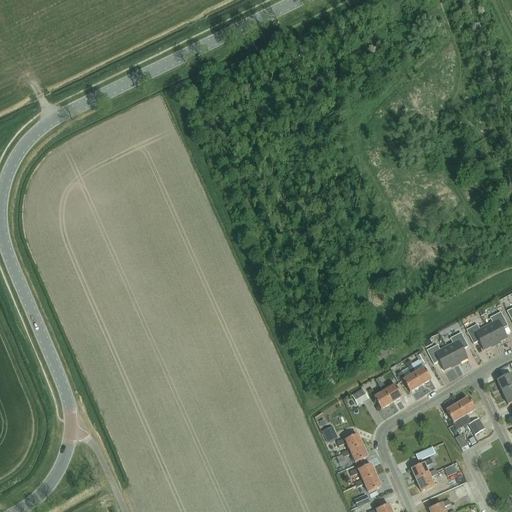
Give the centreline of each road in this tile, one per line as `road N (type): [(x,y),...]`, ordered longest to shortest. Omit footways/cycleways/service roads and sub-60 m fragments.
road 1 (unclassified): [(17,511),(55,476),(70,424),(1,225),(15,162),(61,116),(301,0)]
road 2 (residential): [(473,374),(381,432),(411,511)]
